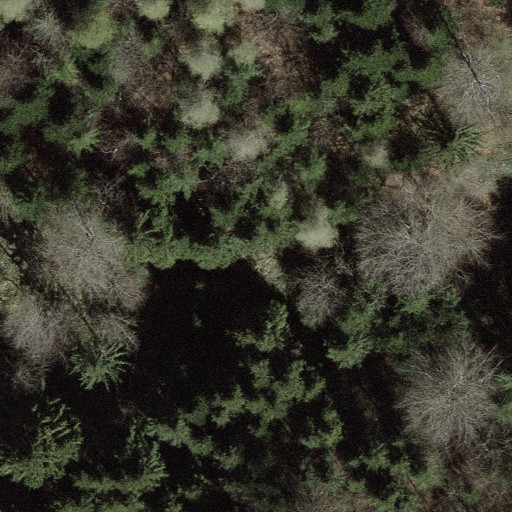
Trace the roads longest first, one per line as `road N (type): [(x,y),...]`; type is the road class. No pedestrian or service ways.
road 1 (track): [(511,131),(267,253),(136,253),(0,201)]
road 2 (track): [(198,0),(233,101),(288,172),(354,215)]
